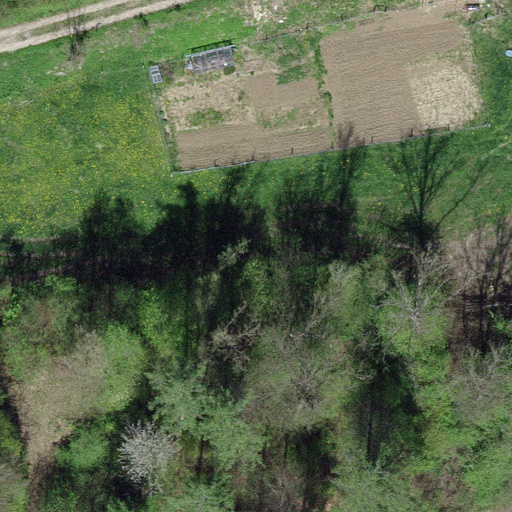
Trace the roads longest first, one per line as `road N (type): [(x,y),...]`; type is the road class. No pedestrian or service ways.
road 1 (track): [(148,0),(0,42)]
road 2 (track): [(29,511),(39,470),(30,435),(0,397)]
